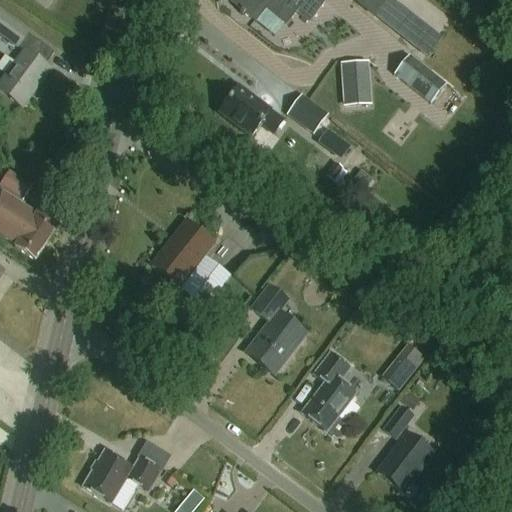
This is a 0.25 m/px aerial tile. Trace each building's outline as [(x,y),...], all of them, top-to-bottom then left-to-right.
[(229,0),(229,1),(254,20),(263,8),(283,24),(293,11),(307,22),(324,0),(229,0)] [(351,0),(375,18),(388,0),(351,0)] [(44,66),(54,52),(0,13),(0,37),(21,52),(0,82),(0,93),(23,110),(51,71),(44,66)] [(406,57),(391,76),(427,105),(442,87),(406,57)] [(370,105),(370,80),(343,81),(344,106),(370,105)] [(270,135),(279,122),(236,90),(217,115),(248,138),(257,125),(270,135)] [(326,115),(300,95),(285,116),(311,135),(326,115)] [(347,174),(336,166),(326,179),(338,187),(347,174)] [(0,191),(1,192),(0,193),(0,238),(14,247),(12,250),(34,263),(58,225),(36,211),(34,213),(21,205),(32,189),(8,174),(0,186),(0,191)] [(177,289),(213,245),(185,223),(149,267),(177,289)] [(200,274),(221,286),(227,276),(206,264),(200,274)] [(271,377),(303,337),(278,317),(287,305),(267,289),(249,312),(267,326),(243,355),(271,377)] [(324,386),(300,416),(324,435),(326,433),(335,440),(338,439),(345,431),(344,427),(335,420),(354,397),(338,384),(348,371),(329,356),(313,377),(324,386)] [(383,378),(400,391),(413,375),(395,362),(383,378)] [(401,444),(377,476),(402,496),(433,456),(407,436),(405,438),(401,435),(413,419),(401,410),(383,433),(395,442),(396,440),(401,444)] [(103,453),(81,489),(109,506),(124,480),(146,494),(158,473),(138,460),(131,471),(103,453)] [(195,511),(205,500),(194,491),(177,511),(195,511)]
